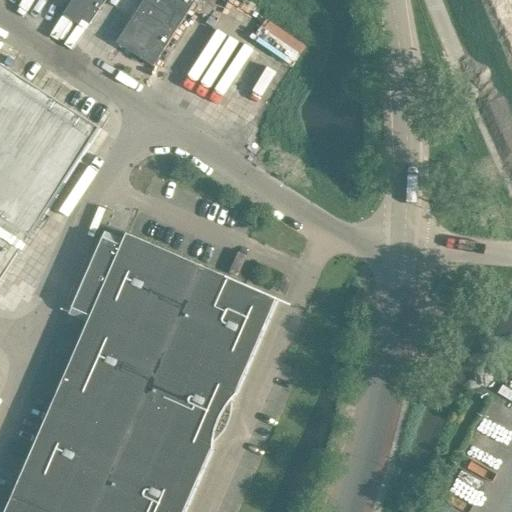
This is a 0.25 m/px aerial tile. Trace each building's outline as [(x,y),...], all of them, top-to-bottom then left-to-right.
[(62,0),(60,4),(83,19),(95,0),(62,0)] [(175,0),(133,0),(128,9),(165,33),(183,5),(175,0)] [(128,9),(110,37),(147,61),(165,33),(128,9)] [(0,267),(94,122),(0,61),(0,267)] [(0,511),(175,511),(205,444),(207,444),(208,432),(212,419),(217,408),(223,397),(232,388),(271,293),(120,227),(118,233),(100,226),(64,308),(82,316),(16,469),(0,504),(0,511)]
